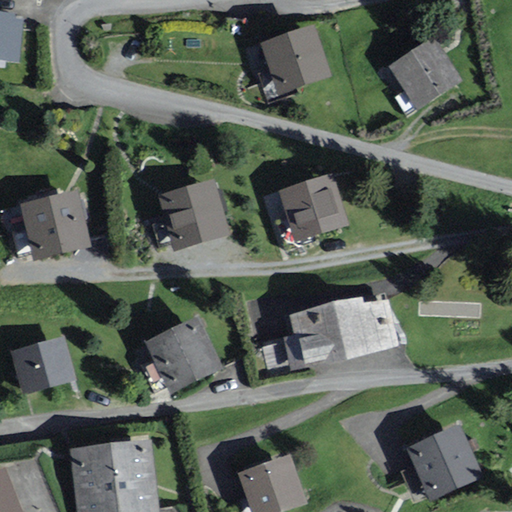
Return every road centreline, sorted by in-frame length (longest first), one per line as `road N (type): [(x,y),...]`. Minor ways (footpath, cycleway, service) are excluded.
road 1 (residential): [(185,0),(82,10),(67,29),(66,49),(92,85),(511,189)]
road 2 (residential): [(511,368),(301,386),(0,432)]
road 3 (residential): [(511,232),(273,269),(7,275)]
